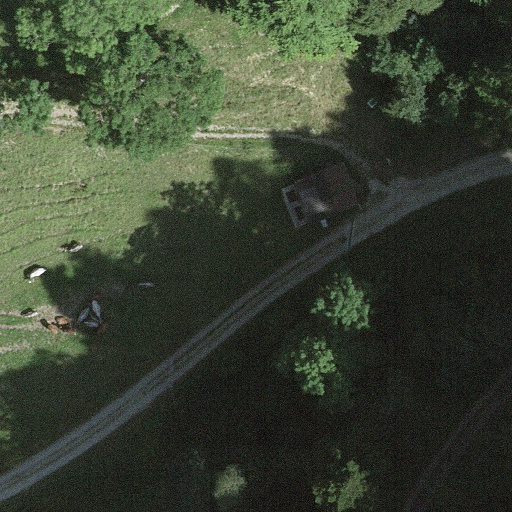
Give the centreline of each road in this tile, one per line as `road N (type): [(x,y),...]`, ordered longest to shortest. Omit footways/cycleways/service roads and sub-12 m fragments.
road 1 (track): [(0,489),(97,433),(303,265),(402,207),(511,163)]
road 2 (track): [(511,383),(438,467),(415,511)]
